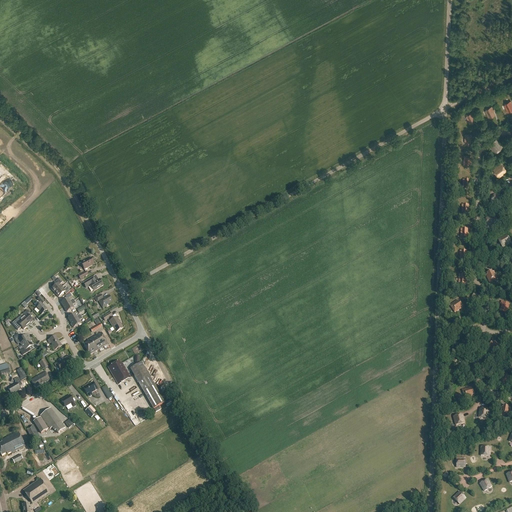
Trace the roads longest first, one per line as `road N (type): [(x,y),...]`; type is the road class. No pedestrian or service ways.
road 1 (unclassified): [(429,511),(444,107)]
road 2 (unclassified): [(121,289),(444,107)]
road 3 (unclassified): [(248,511),(213,465),(143,333)]
road 4 (track): [(96,241),(63,177),(0,115)]
